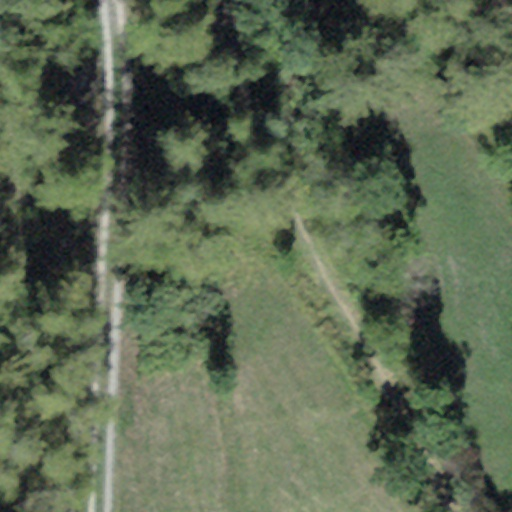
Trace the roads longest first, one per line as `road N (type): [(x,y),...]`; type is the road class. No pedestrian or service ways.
road 1 (track): [(187,0),(434,511)]
road 2 (track): [(121,0),(97,511)]
